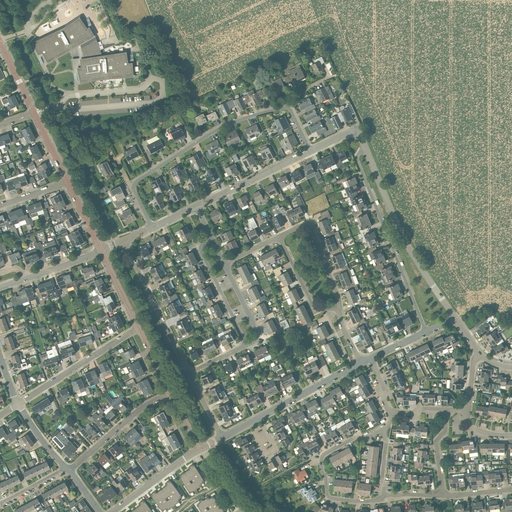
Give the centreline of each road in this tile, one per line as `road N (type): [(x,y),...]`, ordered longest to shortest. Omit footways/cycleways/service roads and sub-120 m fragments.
road 1 (residential): [(425,331),(358,165),(364,148)]
road 2 (residential): [(454,317),(411,254),(364,148)]
road 3 (residential): [(281,107),(211,133),(133,185)]
road 4 (residential): [(383,430),(354,437),(320,462),(328,496),(384,495)]
road 5 (residential): [(123,241),(187,374)]
road 6 (residential): [(17,405),(137,327)]
road 7 (residential): [(67,468),(169,392)]
road 8 (residential): [(196,206),(309,151)]
road 9 (residential): [(246,345),(200,249),(212,239)]
road 10 (residential): [(253,421),(360,363)]
road 11 (residential): [(278,236),(310,226),(337,308)]
